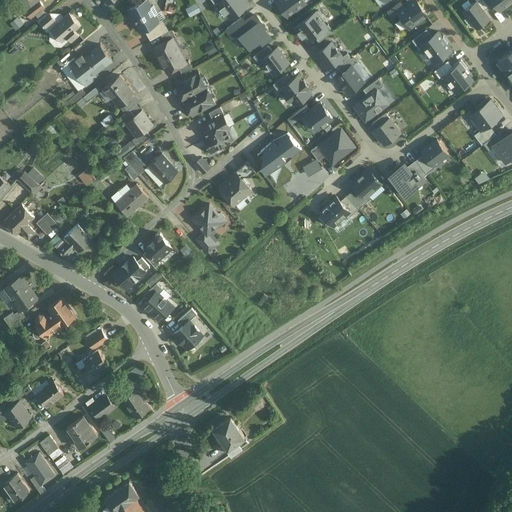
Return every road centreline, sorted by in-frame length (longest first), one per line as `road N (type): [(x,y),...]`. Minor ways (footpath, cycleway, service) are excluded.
road 1 (secondary): [(181,411),(446,240),(511,208)]
road 2 (residential): [(192,187),(190,166),(150,87),(86,0)]
road 3 (residential): [(152,347),(0,458)]
road 4 (residential): [(368,151),(259,0)]
road 5 (secondary): [(40,511),(181,411)]
road 6 (residential): [(490,82),(388,155),(368,151)]
road 7 (residential): [(87,285),(192,187)]
